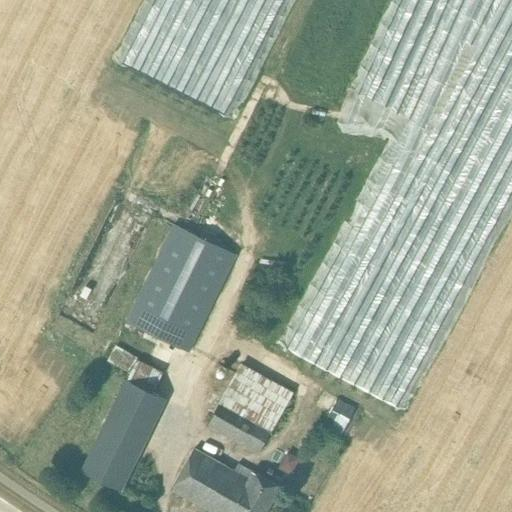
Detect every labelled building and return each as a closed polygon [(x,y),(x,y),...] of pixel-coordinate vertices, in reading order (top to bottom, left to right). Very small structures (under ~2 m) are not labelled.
[(127,320),(190,352),(238,255),(175,224),(127,320)] [(122,489),(158,417),(167,398),(155,392),(166,371),(137,358),(118,346),(112,357),(133,368),(83,470),(122,489)] [(257,453),(291,390),(240,362),(206,426),(257,453)] [(347,424),(356,408),(339,399),(330,415),(347,424)] [(265,511),(279,487),(252,471),(248,479),(194,449),(172,489),(211,511),(265,511)]
